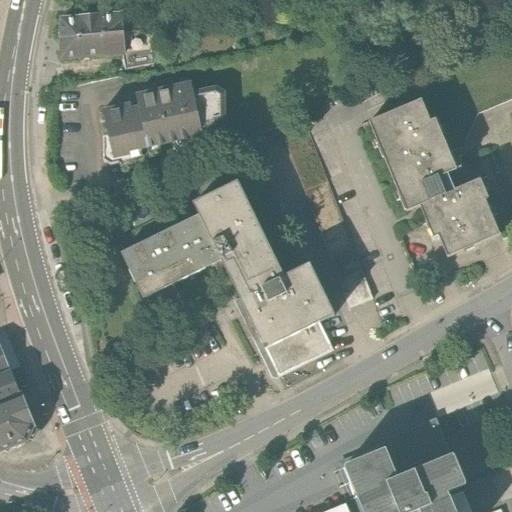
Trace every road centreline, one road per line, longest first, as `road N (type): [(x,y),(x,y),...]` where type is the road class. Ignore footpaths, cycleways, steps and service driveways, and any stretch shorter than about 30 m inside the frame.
road 1 (secondary): [(109,492),(12,221),(6,109),(23,16)]
road 2 (tertiary): [(109,492),(178,473),(231,447),(485,305)]
